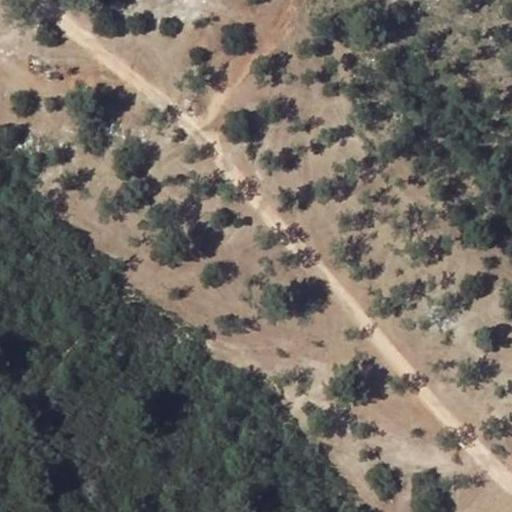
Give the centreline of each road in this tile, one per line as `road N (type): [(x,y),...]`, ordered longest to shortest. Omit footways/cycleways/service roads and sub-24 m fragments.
road 1 (track): [(44,0),(200,136),(511,463)]
road 2 (track): [(284,0),(238,63),(200,136)]
